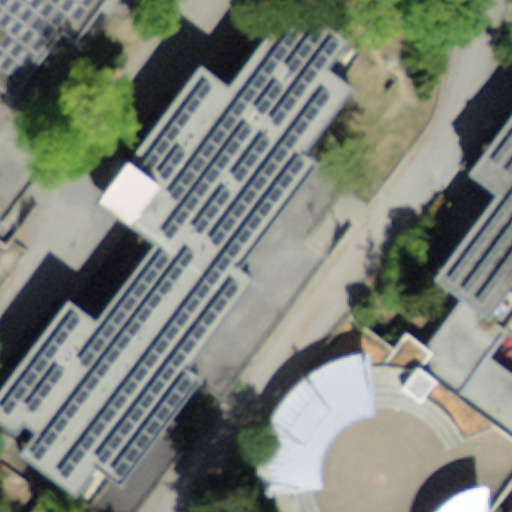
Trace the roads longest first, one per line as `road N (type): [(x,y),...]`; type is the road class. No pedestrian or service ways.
road 1 (residential): [(209,511),(375,271),(480,34),(481,0)]
road 2 (residential): [(237,0),(87,129),(0,301)]
